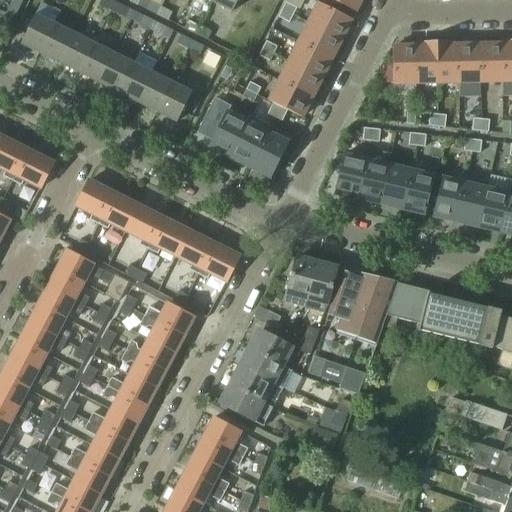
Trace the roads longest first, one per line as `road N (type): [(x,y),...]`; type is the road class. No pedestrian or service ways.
road 1 (residential): [(285,224),(129,511)]
road 2 (residential): [(394,0),(285,224)]
road 3 (residential): [(511,277),(285,224)]
road 4 (residential): [(285,224),(91,131)]
road 5 (residential): [(91,131),(0,302)]
